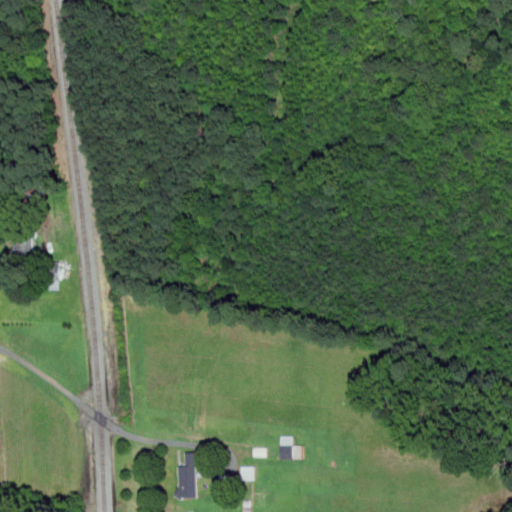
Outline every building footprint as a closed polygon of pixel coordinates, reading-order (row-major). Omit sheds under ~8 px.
[(16,254),(35,254),(35,234),(16,234),(16,254)] [(305,445),(295,445),(295,435),(283,435),(283,458),(305,458),(305,445)] [(269,455),(269,448),(256,447),(256,455),(269,455)] [(199,497),(199,451),(189,451),(189,464),(181,464),(181,497),(199,497)] [(244,479),(257,479),(258,466),(244,466),(244,479)]
